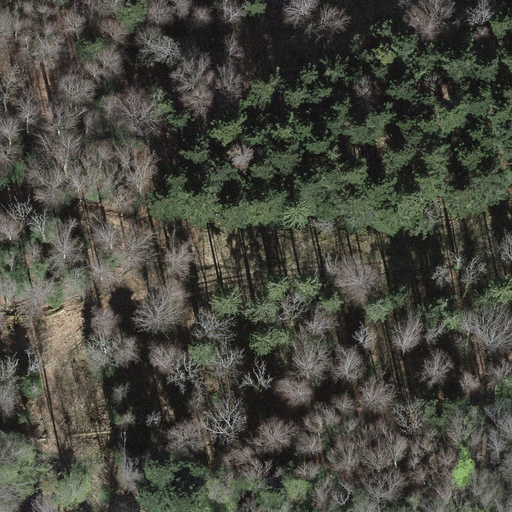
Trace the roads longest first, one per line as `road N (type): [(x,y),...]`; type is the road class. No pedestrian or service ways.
road 1 (track): [(52,349),(105,322),(182,299),(511,247)]
road 2 (track): [(311,278),(123,230),(0,212)]
road 3 (track): [(105,511),(66,460),(52,349)]
